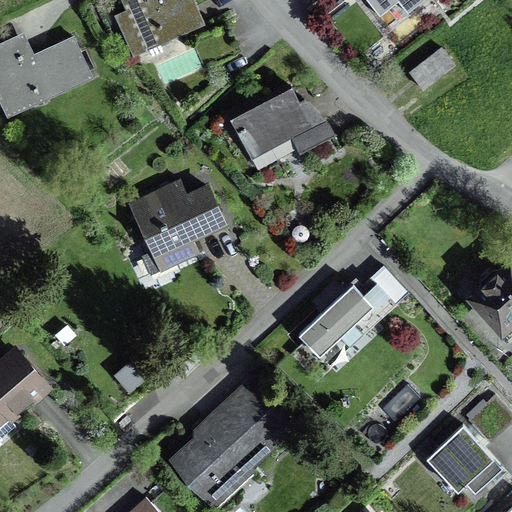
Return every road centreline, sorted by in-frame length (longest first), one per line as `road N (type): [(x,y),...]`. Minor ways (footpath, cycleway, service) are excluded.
road 1 (residential): [(363,226),(54,511)]
road 2 (residential): [(263,0),(391,136),(431,163)]
road 3 (residential): [(511,397),(363,226)]
